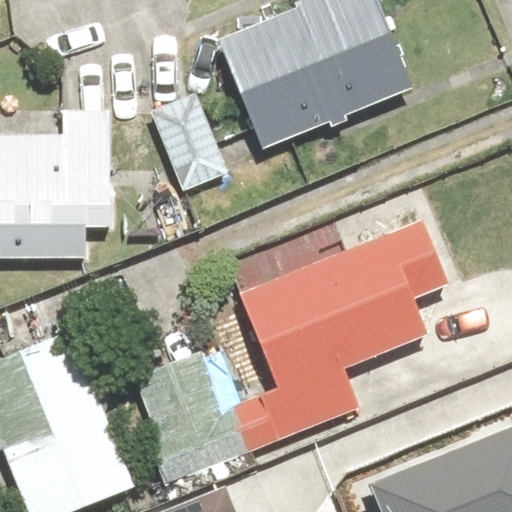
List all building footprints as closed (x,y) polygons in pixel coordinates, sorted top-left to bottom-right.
[(406,0),(337,0),(229,42),(274,157),(442,93),(406,0)] [(204,96),(158,114),(189,194),(234,176),(204,96)] [(0,107),(0,271),(108,276),(115,113),(0,107)] [(241,282),(286,386),(481,303),(436,199),(241,282)] [(49,432),(10,446),(24,511),(107,511),(137,502),(98,332),(32,356),(49,432)] [(278,439),(262,395),(235,404),(214,348),(141,375),(164,435),(150,440),(166,481),(278,439)] [(511,511),(511,496),(482,511),(462,511),(442,451),(376,486),(385,511),(511,511)] [(244,511),(236,483),(176,511),(244,511)]
